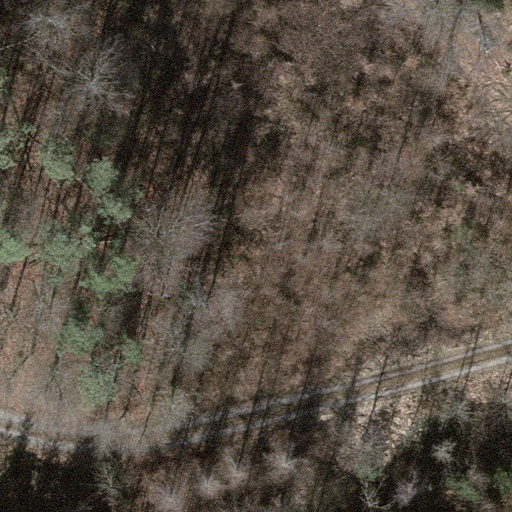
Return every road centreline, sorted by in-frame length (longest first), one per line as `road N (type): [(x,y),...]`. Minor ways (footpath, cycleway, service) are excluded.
road 1 (track): [(0,420),(150,443),(511,336)]
road 2 (track): [(511,100),(417,0)]
